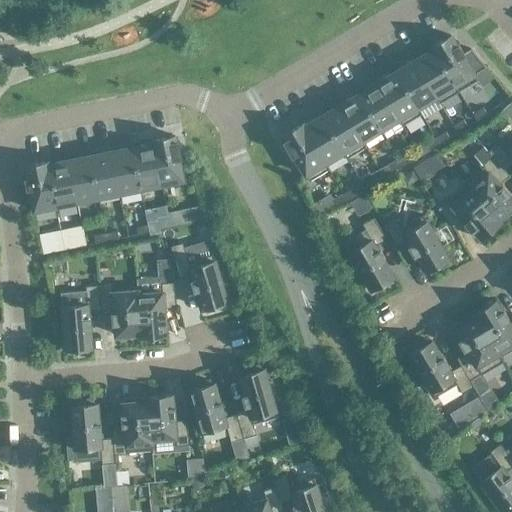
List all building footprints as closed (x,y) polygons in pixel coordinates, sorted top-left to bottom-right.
[(459,92),(478,80),(463,55),(464,54),(459,45),(457,45),(451,35),(432,47),(459,92)] [(440,103),(459,92),(432,47),(431,48),(432,50),(415,60),(440,103)] [(396,71),(418,108),(436,97),(439,104),(440,103),(415,60),(396,71)] [(422,114),(418,108),(396,71),(377,82),(403,125),(422,114)] [(359,93),(381,130),(399,119),(402,126),(403,125),(377,82),(359,93)] [(363,141),(381,130),(359,93),(340,104),(366,147),(363,141)] [(347,158),(366,147),(340,104),(322,116),(347,158)] [(473,114),(478,121),(487,115),(483,108),(473,114)] [(347,159),(347,158),(322,116),(304,126),(303,124),(302,125),(329,169),(326,163),(343,153),(347,159)] [(454,126),(458,133),(468,127),(464,120),(454,126)] [(309,181),(329,169),(302,125),(283,136),(285,141),(284,141),(289,151),(291,150),(309,181)] [(440,144),(450,138),(445,131),(435,138),(440,144)] [(180,158),(181,158),(179,147),(177,147),(175,136),(153,141),(162,185),(184,180),(180,158)] [(430,151),(440,144),(435,138),(425,144),(430,151)] [(141,189),(162,185),(153,141),(152,141),(152,143),(132,147),(141,189)] [(511,145),(505,151),(498,143),(488,152),(492,156),(504,170),(511,163),(511,145)] [(132,147),(111,151),(119,193),(141,189),(132,147)] [(98,197),(119,193),(111,151),(90,156),(98,197)] [(399,159),(403,166),(413,161),(409,154),(399,159)] [(415,165),(421,173),(435,162),(429,154),(415,165)] [(77,202),(98,197),(90,156),(69,160),(77,202)] [(511,206),(511,198),(508,195),(510,193),(502,185),(501,186),(499,184),(508,175),(504,170),(492,156),(482,165),(483,166),(464,182),(499,222),(511,212),(508,210),(511,206)] [(392,172),(403,166),(399,159),(388,165),(392,172)] [(56,206),(77,202),(69,160),(49,164),(48,162),(47,162),(56,206)] [(34,211),(56,206),(47,162),(25,166),(27,178),(26,178),(28,189),(29,189),(34,211)] [(418,180),(413,170),(402,176),(407,186),(418,180)] [(364,186),(374,181),(370,174),(360,179),(364,186)] [(499,222),(464,182),(463,183),(466,186),(448,201),(447,200),(437,209),(454,228),(463,219),(466,222),(464,223),(472,231),(473,230),(480,239),(499,222)] [(347,201),(358,196),(354,189),(343,194),(347,201)] [(336,206),(347,201),(343,194),(333,199),(336,206)] [(168,213),(169,219),(171,226),(182,224),(186,223),(202,218),(199,206),(168,213)] [(376,246),(387,239),(370,211),(359,218),(366,229),(343,242),(371,290),(374,288),(377,291),(392,282),(390,278),(394,276),(384,260),(385,259),(380,249),(378,250),(376,246)] [(448,258),(423,215),(401,228),(395,219),(384,225),(397,247),(408,241),(410,245),(409,246),(415,256),(416,255),(426,271),(429,269),(431,273),(447,264),(445,260),(448,258)] [(159,229),(170,227),(169,219),(157,222),(159,229)] [(138,235),(149,232),(148,225),(136,227),(138,235)] [(82,226),(61,230),(65,249),(77,247),(86,245),(82,226)] [(53,252),(65,249),(61,230),(40,234),(44,253),(53,252)] [(107,241),(119,239),(117,231),(106,233),(107,241)] [(96,243),(107,241),(106,233),(94,235),(96,243)] [(227,301),(224,290),(228,289),(223,271),(218,272),(213,254),(188,261),(183,243),(170,246),(180,278),(192,275),(193,280),(192,280),(195,291),(196,290),(202,309),(205,308),(207,312),(224,307),(223,303),(227,301)] [(167,323),(166,312),(164,312),(164,308),(177,307),(175,282),(161,283),(162,292),(139,294),(138,290),(137,290),(141,336),(166,334),(165,323),(167,323)] [(141,336),(137,290),(113,292),(112,284),(99,285),(101,310),(114,309),(114,313),(112,313),(113,324),(115,323),(116,335),(126,334),(126,338),(141,336)] [(88,311),(101,310),(99,285),(86,286),(86,290),(60,292),(62,306),(65,349),(69,349),(70,353),(88,351),(88,347),(91,347),(90,327),(92,327),(91,316),(89,317),(88,311)] [(501,357),(511,350),(511,321),(509,323),(507,320),(509,319),(503,310),(502,311),(496,301),(474,314),(503,362),(504,362),(501,357)] [(503,362),(474,314),(461,321),(463,324),(455,329),(460,339),(459,340),(464,350),(466,349),(468,352),(456,358),(461,365),(470,380),(480,373),(481,375),(503,362)] [(449,366),(443,357),(442,358),(432,341),(428,343),(426,339),(410,348),(413,352),(409,354),(435,397),(457,384),(462,393),(474,387),(470,380),(461,365),(450,372),(447,367),(449,366)] [(278,417),(272,398),(277,397),(271,379),(267,381),(264,369),(260,370),(259,366),(241,371),(243,375),(239,376),(244,395),(242,395),(245,406),(247,405),(248,411),(236,414),(243,438),(256,435),(253,424),(278,417)] [(224,412),(221,401),(220,402),(214,383),(211,384),(209,380),(192,385),(193,389),(189,390),(201,432),(226,424),(231,442),(243,438),(236,414),(224,418),(223,412),(224,412)] [(189,445),(187,420),(175,421),(174,417),(176,417),(175,406),(173,406),(172,395),(147,397),(152,450),(153,450),(152,440),(176,438),(176,446),(189,445)] [(152,450),(147,397),(132,399),(133,402),(123,403),(124,414),(122,414),(123,425),(125,425),(125,429),(112,430),(113,438),(100,439),(101,446),(100,446),(102,459),(102,464),(115,463),(115,455),(128,454),(127,453),(152,450)] [(101,423),(99,423),(97,403),(93,404),(93,399),(75,401),(75,405),(71,406),(76,462),(102,459),(100,446),(101,446),(100,439),(100,434),(101,434),(101,423)] [(475,430),(484,423),(479,416),(470,424),(475,430)] [(510,511),(511,511),(511,477),(510,475),(509,476),(505,471),(511,466),(511,459),(505,450),(500,444),(490,452),(501,466),(480,482),(503,511),(510,511)] [(228,465),(216,470),(219,479),(231,474),(228,465)] [(325,511),(314,477),(289,485),(286,475),(273,479),(276,487),(281,503),(293,499),(295,504),(293,504),(295,511),(325,511)] [(201,476),(191,479),(193,489),(204,485),(201,476)] [(278,511),(284,510),(281,503),(276,487),(263,491),(266,499),(243,506),(244,511),(278,511)]
